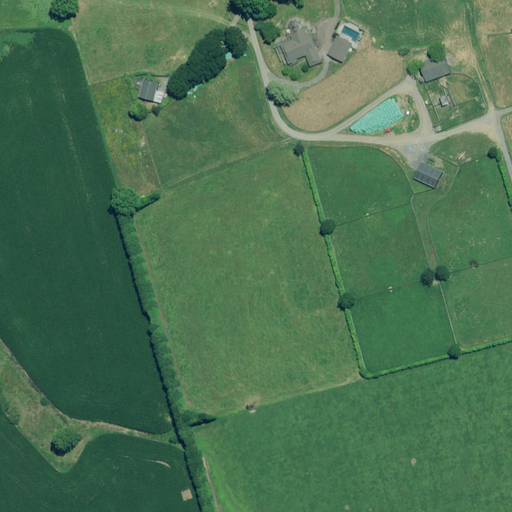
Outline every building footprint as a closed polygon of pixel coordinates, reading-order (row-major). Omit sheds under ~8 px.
[(293,41),(280,47),(288,64),(306,57),(310,68),(322,62),(307,29),(291,37),(293,41)] [(353,43),(339,36),(329,54),(344,62),(353,43)] [(446,56),(421,63),(425,76),(420,78),(421,83),(451,74),(446,56)] [(154,100),(153,104),(157,105),(158,102),(163,103),(166,93),(159,91),(160,84),(146,80),(142,97),(154,100)] [(451,104),(449,97),(441,99),(443,106),(451,104)] [(444,172),(423,162),(416,178),(437,188),(444,172)]
